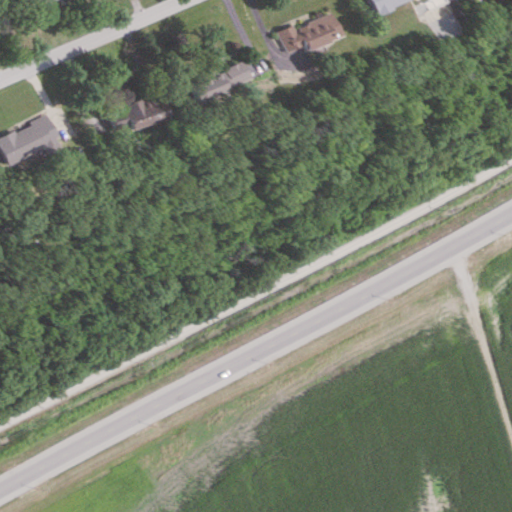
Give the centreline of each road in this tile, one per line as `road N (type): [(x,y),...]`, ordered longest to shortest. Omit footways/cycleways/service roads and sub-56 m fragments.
road 1 (tertiary): [(511,212),(0,488)]
road 2 (residential): [(185,0),(0,81)]
road 3 (track): [(511,437),(448,250)]
